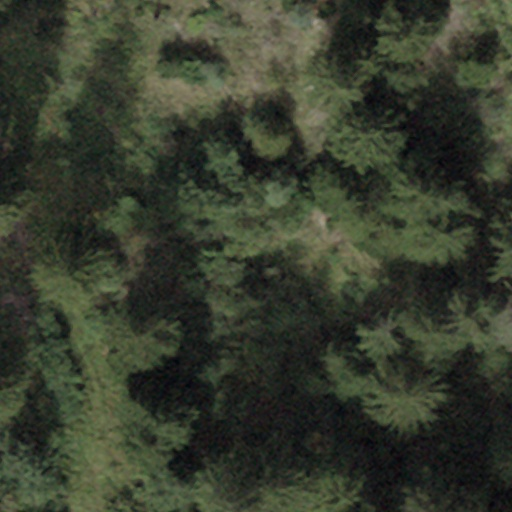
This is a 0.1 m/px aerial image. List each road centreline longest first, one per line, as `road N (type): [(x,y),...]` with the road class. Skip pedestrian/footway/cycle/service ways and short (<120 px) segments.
road 1 (track): [(15,0),(11,27),(57,280),(96,403),(83,511)]
road 2 (track): [(80,502),(26,314),(0,292)]
